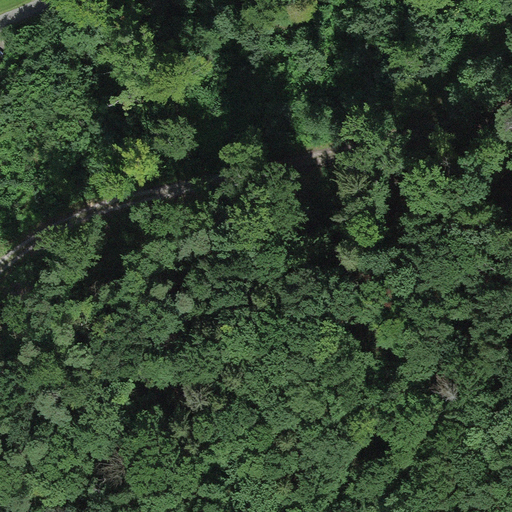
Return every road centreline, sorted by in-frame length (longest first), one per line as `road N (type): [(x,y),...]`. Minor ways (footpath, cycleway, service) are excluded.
road 1 (track): [(511,107),(147,195),(40,233),(0,262)]
road 2 (track): [(121,511),(132,492),(297,361),(297,511)]
road 3 (track): [(297,361),(511,166)]
road 4 (track): [(426,133),(472,57),(511,24)]
